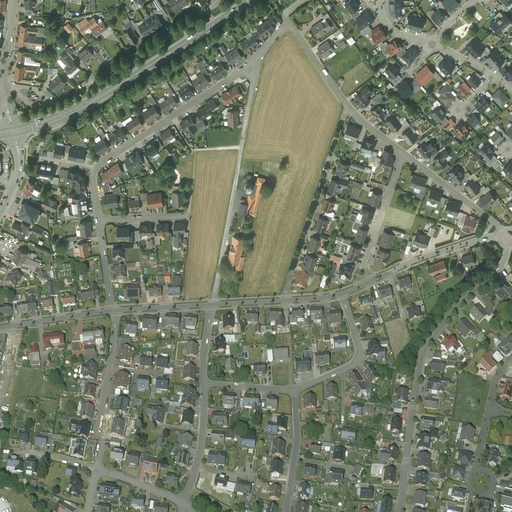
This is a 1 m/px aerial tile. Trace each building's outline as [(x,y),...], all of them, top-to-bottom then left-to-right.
[(171,0),(170,1),(176,9),(180,7),(179,6),(183,3),(184,4),(188,2),(186,0),(171,0)] [(354,0),(349,0),(345,3),(351,12),(356,8),(359,6),(357,4),(357,3),(355,0),(354,0)] [(400,0),(389,0),(390,1),(389,2),(390,10),(391,15),(401,14),(400,0)] [(450,12),(455,7),(448,0),(444,0),(442,2),(450,12)] [(167,15),(162,7),(159,10),(158,10),(162,16),(163,17),(167,15)] [(157,8),(154,10),(156,14),(159,18),(162,16),(158,10),(159,10),(157,8)] [(356,8),(351,12),(350,13),(353,18),(360,14),(356,8)] [(445,16),(438,9),(431,16),(438,23),(445,16)] [(511,21),(503,11),(501,12),(499,10),(493,15),(495,18),(489,23),(499,34),(503,30),(503,31),(511,23),(511,22),(511,21)] [(367,12),(356,20),(358,24),(360,25),(363,28),(368,25),(373,20),(367,12)] [(159,18),(156,14),(150,18),(157,28),(158,27),(163,24),(159,18)] [(409,15),(406,26),(420,29),(423,19),(409,15)] [(82,16),(73,19),(78,28),(80,27),(79,26),(85,22),(82,16)] [(85,22),(79,26),(80,27),(84,33),(91,28),(98,24),(93,17),(85,22)] [(150,18),(145,22),(151,32),(154,30),(154,29),(155,28),(156,29),(157,28),(150,18)] [(269,19),(263,23),(269,32),(275,28),(273,24),(269,19)] [(98,24),(91,28),(96,35),(107,28),(102,20),(98,24)] [(130,20),(125,24),(127,26),(128,25),(130,28),(131,28),(133,31),(136,29),(133,24),(130,20)] [(321,21),(311,28),(317,37),(331,28),(326,21),(323,23),(321,21)] [(136,22),(133,24),(136,29),(137,32),(141,29),(139,26),(139,25),(136,22)] [(139,25),(139,26),(141,29),(145,35),(149,32),(150,32),(151,32),(145,22),(139,25)] [(263,23),(257,27),(259,30),(263,36),(263,35),(269,32),(263,23)] [(29,26),(21,25),(20,34),(28,35),(28,32),(29,27),(29,26)] [(368,25),(363,28),(360,30),(364,35),(371,30),(368,25)] [(130,28),(124,32),(131,43),(138,39),(133,31),(131,28),(130,28)] [(374,33),(371,35),(372,36),(371,36),(370,38),(372,39),(373,39),(374,39),(377,43),(386,37),(380,28),(374,33)] [(28,35),(20,34),(19,44),(27,45),(27,42),(28,35)] [(253,34),(247,38),(253,47),(259,43),(257,40),(253,34)] [(43,37),(28,35),(27,42),(36,44),(35,48),(40,48),(39,51),(41,51),(43,37)] [(353,36),(348,39),(351,45),(356,41),(353,36)] [(241,42),(244,48),(246,51),(253,47),(247,38),(241,42)] [(470,52),(479,44),(475,39),(472,41),(468,44),(465,47),(470,52)] [(328,41),(317,48),(324,57),(334,50),(328,41)] [(383,52),(387,48),(386,47),(389,45),(386,41),(379,46),(383,52)] [(389,45),(386,47),(387,48),(391,54),(399,49),(401,47),(402,47),(399,43),(397,44),(394,41),(389,45)] [(470,52),(475,57),(480,53),(484,49),(480,43),(479,44),(470,52)] [(224,54),(228,51),(223,44),(219,47),(224,54)] [(89,49),(87,46),(78,53),(84,61),(88,57),(93,53),(89,49)] [(92,47),(92,46),(89,49),(93,53),(95,55),(98,53),(92,47)] [(415,51),(412,47),(406,52),(402,56),(408,63),(409,63),(414,59),(413,58),(419,53),(419,52),(417,49),(415,51)] [(226,55),(231,62),(232,63),(241,57),(236,49),(226,55)] [(71,54),(67,50),(64,53),(65,54),(60,58),(64,62),(64,61),(67,64),(65,66),(70,73),(71,73),(78,66),(73,60),(75,58),(71,54)] [(490,63),(499,56),(494,50),(491,53),(489,55),(485,58),(490,64),(490,63)] [(31,53),(18,51),(17,60),(24,61),(25,57),(27,58),(27,60),(30,60),(31,53)] [(226,54),(222,57),(227,64),(231,62),(226,55),(226,54)] [(439,64),(445,59),(440,54),(435,60),(439,64)] [(499,56),(490,63),(495,69),(499,64),(504,61),(504,60),(499,55),(499,56)] [(220,62),(224,68),(228,66),(227,64),(222,57),(221,56),(218,58),(220,62)] [(442,71),(443,70),(451,63),(446,57),(445,59),(439,64),(438,65),(440,68),(442,71)] [(220,63),(215,66),(212,63),(208,65),(210,68),(210,69),(216,78),(226,71),(224,68),(220,62),(220,63)] [(399,70),(392,63),(385,70),(392,77),(397,73),(399,70)] [(451,63),(443,70),(446,74),(450,70),(455,66),(453,64),(453,65),(451,63)] [(26,67),(16,65),(14,78),(22,79),(23,70),(26,70),(26,67)] [(426,65),(416,75),(417,76),(422,81),(425,78),(427,80),(431,76),(434,73),(426,65)] [(455,66),(450,70),(453,73),(459,68),(456,65),(455,66)] [(209,74),(204,66),(199,69),(201,72),(202,72),(205,76),(209,74)] [(201,72),(192,79),(192,78),(191,78),(199,89),(209,82),(205,76),(202,72),(201,72)] [(397,73),(392,77),(390,79),(395,84),(402,78),(397,73)] [(474,74),(467,80),(474,87),(480,81),(479,79),(474,74)] [(59,75),(53,80),(49,84),(56,91),(65,82),(59,75)] [(422,81),(417,76),(414,80),(420,86),(424,83),(422,81)] [(409,85),(405,80),(398,87),(400,89),(398,91),(405,97),(409,93),(408,91),(411,88),(409,85)] [(420,86),(414,80),(409,85),(411,88),(415,92),(420,87),(420,86)] [(460,83),(455,88),(463,96),(468,91),(460,83)] [(187,85),(179,90),(184,99),(190,95),(190,94),(192,92),(190,88),(187,84),(187,85)] [(452,89),(447,84),(444,86),(449,92),(452,89)] [(236,85),(229,90),(234,99),(238,97),(236,95),(240,93),(240,92),(237,86),(236,85)] [(367,85),(361,90),(361,91),(354,97),(362,106),(369,100),(366,95),(371,91),(367,85)] [(174,93),(169,86),(165,89),(170,96),(174,93)] [(449,92),(444,86),(439,91),(442,95),(439,97),(446,105),(454,97),(449,92)] [(229,90),(222,94),(222,95),(226,101),(230,99),(231,101),(234,99),(229,90)] [(492,96),(493,97),(498,103),(500,102),(503,105),(509,99),(503,93),(502,94),(498,90),(492,96)] [(377,93),(371,98),(374,102),(380,97),(377,93)] [(171,96),(161,103),(166,111),(177,104),(171,96)] [(488,96),(485,99),(490,104),(488,106),(489,107),(494,103),(491,99),(488,97),(488,96)] [(380,97),(374,102),(377,106),(379,104),(383,101),(380,97)] [(484,97),(481,99),(478,101),(476,104),(482,111),(488,106),(490,104),(485,99),(484,97)] [(213,98),(205,103),(206,105),(210,111),(214,108),(215,109),(218,106),(218,105),(215,100),(213,98)] [(386,114),(379,104),(377,106),(370,111),(373,115),(373,114),(378,120),(386,114)] [(206,105),(197,111),(199,115),(201,119),(202,119),(211,112),(210,111),(206,105)] [(154,106),(143,113),(144,114),(144,115),(145,116),(148,121),(156,116),(156,117),(159,114),(154,106)] [(433,110),(430,113),(434,117),(438,121),(444,115),(445,114),(443,111),(440,108),(438,106),(433,110)] [(482,115),(476,108),(472,112),(473,112),(478,118),(482,115)] [(232,110),(227,110),(228,125),(238,125),(237,110),(232,110)] [(478,118),(473,112),(472,112),(470,114),(471,115),(467,118),(474,125),(476,123),(477,123),(480,120),(478,118)] [(444,115),(438,121),(437,121),(441,126),(443,124),(447,120),(448,120),(444,115)] [(137,116),(126,124),(127,125),(127,126),(128,127),(129,127),(132,132),(139,127),(143,125),(137,116)] [(190,116),(181,122),(185,129),(195,123),(193,119),(190,116)] [(398,122),(394,116),(386,122),(393,132),(400,126),(398,122)] [(447,120),(443,124),(448,129),(452,126),(447,120)] [(195,123),(185,129),(188,134),(198,128),(196,125),(195,123)] [(460,123),(455,128),(454,129),(457,131),(456,132),(456,133),(459,136),(460,135),(462,137),(469,132),(469,131),(466,129),(467,128),(464,125),(463,126),(461,124),(461,123),(460,123)] [(359,129),(351,126),(347,125),(343,136),(344,136),(344,135),(351,137),(351,139),(355,140),(359,129)] [(105,134),(100,127),(97,130),(103,138),(106,136),(105,134)] [(121,127),(117,130),(115,127),(111,130),(112,132),(118,140),(119,140),(126,135),(121,127)] [(505,134),(499,127),(497,129),(503,136),(505,134)] [(169,128),(160,134),(165,142),(174,136),(169,128)] [(410,130),(409,129),(407,130),(402,135),(408,144),(416,138),(413,133),(410,130)] [(497,131),(490,137),(496,143),(503,137),(497,131)] [(118,140),(112,132),(108,134),(111,138),(114,143),(115,142),(115,143),(119,140),(118,140)] [(98,143),(94,145),(100,154),(109,148),(103,139),(102,140),(98,143)] [(374,142),(363,139),(360,148),(371,152),(374,142)] [(153,140),(145,145),(150,154),(158,149),(153,140)] [(425,142),(417,148),(424,157),(429,153),(432,151),(431,150),(425,142)] [(485,144),(479,150),(486,158),(487,159),(492,154),(494,153),(491,150),(492,149),(489,146),(488,147),(485,144)] [(63,147),(55,145),(54,155),(61,157),(62,151),(63,147)] [(435,147),(431,150),(432,151),(429,153),(431,156),(433,155),(438,151),(435,147)] [(70,148),(69,152),(68,158),(76,159),(77,149),(70,148)] [(85,151),(77,149),(76,159),(83,160),(85,151)] [(440,154),(435,158),(433,159),(440,168),(441,167),(447,162),(447,161),(446,159),(444,158),(449,154),(446,149),(445,149),(446,149),(440,154)] [(385,150),(384,150),(382,154),(381,158),(379,163),(384,165),(385,165),(384,168),(389,170),(393,158),(391,157),(391,154),(391,153),(388,152),(388,151),(385,150)] [(136,151),(133,154),(131,155),(132,156),(125,160),(130,168),(135,164),(136,166),(143,162),(140,157),(136,151)] [(497,159),(492,154),(487,159),(486,158),(485,160),(491,164),(497,159)] [(501,162),(498,158),(497,159),(491,164),(495,168),(501,162)] [(349,164),(339,161),(335,172),(345,175),(349,164)] [(511,168),(511,162),(511,161),(503,168),(507,173),(511,168)] [(36,162),(34,175),(54,178),(56,165),(36,162)] [(112,167),(102,174),(107,183),(113,179),(112,179),(123,172),(123,171),(121,168),(117,163),(112,166),(112,167)] [(457,166),(449,172),(456,181),(461,177),(464,175),(457,166)] [(69,170),(60,169),(59,176),(67,177),(69,170)] [(79,172),(79,173),(77,172),(69,170),(67,177),(67,180),(71,181),(69,184),(71,181),(72,180),(76,184),(75,185),(72,187),(75,185),(76,189),(79,189),(86,188),(84,179),(83,178),(84,177),(79,172)] [(478,178),(474,172),(468,177),(471,180),(472,179),(474,181),(478,178)] [(264,179),(247,174),(246,177),(244,177),(241,182),(241,187),(240,188),(242,190),(243,191),(244,192),(246,193),(248,194),(247,200),(241,199),(240,199),(239,202),(240,202),(238,211),(247,213),(248,210),(249,210),(248,213),(255,215),(264,179)] [(426,179),(413,175),(410,184),(421,188),(422,188),(423,186),(426,179)] [(349,180),(340,177),(339,181),(341,182),(340,185),(346,187),(349,180)] [(339,181),(332,179),(328,189),(337,192),(340,185),(341,182),(339,181)] [(474,181),(472,179),(471,180),(465,185),(472,194),(479,188),(474,181)] [(31,182),(28,180),(23,190),(23,191),(31,195),(34,189),(39,191),(41,188),(36,185),(35,184),(36,182),(32,180),(31,182)] [(109,183),(102,186),(104,192),(111,189),(109,183)] [(120,186),(113,188),(113,194),(116,194),(121,193),(120,186)] [(488,186),(481,191),(484,194),(490,188),(488,186)] [(441,193),(431,189),(427,199),(428,199),(431,200),(431,201),(434,202),(434,201),(438,202),(438,201),(441,193)] [(31,195),(23,191),(21,195),(28,199),(31,195)] [(179,191),(172,191),(172,192),(173,199),(174,199),(174,203),(173,203),(173,204),(184,203),(183,191),(179,191)] [(381,194),(372,191),(371,197),(369,196),(367,201),(377,204),(381,194)] [(490,192),(479,200),(485,208),(496,199),(490,192)] [(147,195),(148,199),(149,207),(162,205),(160,193),(147,195)] [(113,194),(110,194),(111,195),(104,196),(105,206),(117,205),(116,200),(117,200),(116,194),(113,194)] [(87,204),(85,196),(73,198),(74,206),(87,204)] [(56,200),(50,197),(49,200),(45,198),(42,204),(48,207),(48,208),(51,209),(52,209),(55,210),(58,204),(55,202),(56,200)] [(139,199),(129,200),(130,210),(140,208),(139,199)] [(334,202),(325,199),(322,208),(331,211),(334,202)] [(455,202),(447,200),(444,210),(456,214),(457,210),(459,206),(454,204),(455,202)] [(25,201),(23,205),(22,204),(19,210),(21,211),(19,214),(33,221),(35,218),(37,218),(40,212),(38,212),(40,208),(25,201)] [(88,213),(87,204),(74,206),(75,215),(88,213)] [(374,211),(362,207),(360,212),(361,212),(363,213),(361,219),(370,222),(370,221),(372,216),(374,211)] [(358,215),(351,213),(349,219),(355,221),(356,222),(358,215)] [(466,216),(462,227),(463,227),(462,229),(464,230),(466,231),(467,228),(473,230),(477,219),(466,216)] [(322,218),(320,217),(318,223),(317,223),(315,227),(324,230),(328,220),(322,218)] [(89,221),(80,222),(81,235),(91,233),(89,221)] [(356,222),(355,221),(353,228),(358,230),(359,227),(361,228),(362,224),(356,222)] [(29,226),(22,222),(21,225),(13,222),(11,228),(18,231),(16,234),(26,239),(28,236),(25,235),(29,226)] [(184,222),(174,223),(174,232),(180,232),(185,231),(184,222)] [(151,224),(139,225),(140,230),(140,234),(145,234),(151,233),(151,234),(151,233),(151,224)] [(168,224),(157,224),(157,234),(168,233),(168,224)] [(43,229),(33,225),(31,231),(41,235),(43,229)] [(129,227),(117,228),(118,237),(122,237),(122,238),(129,237),(129,231),(129,227)] [(361,228),(359,227),(358,230),(355,238),(363,241),(367,230),(361,228)] [(391,233),(384,231),(380,243),(390,246),(394,235),(394,234),(391,233)] [(418,232),(416,232),(413,242),(416,243),(415,244),(420,245),(423,234),(422,234),(422,233),(418,232)] [(423,234),(420,245),(423,246),(425,247),(429,236),(423,234)] [(244,238),(233,236),(227,261),(236,263),(235,268),(241,269),(244,256),(241,255),(244,238)] [(320,239),(312,237),(309,247),(316,250),(317,248),(318,247),(319,245),(318,243),(320,239)] [(87,242),(78,243),(80,255),(89,253),(87,242)] [(360,247),(351,244),(350,249),(349,249),(347,255),(352,256),(352,257),(357,258),(360,247)] [(122,247),(113,248),(113,260),(123,259),(122,247)] [(27,252),(18,248),(12,263),(21,267),(22,264),(27,252)] [(389,252),(379,249),(374,263),(384,266),(385,263),(384,263),(385,260),(387,260),(385,259),(386,256),(387,256),(389,252)] [(40,262),(29,257),(31,253),(27,252),(21,267),(35,273),(40,262)] [(311,255),(306,254),(304,260),(314,264),(317,257),(311,255)] [(471,254),(461,257),(464,264),(465,266),(474,263),(471,254)] [(351,261),(343,258),(341,264),(349,267),(351,261)] [(314,264),(304,260),(302,267),(307,269),(312,271),(312,270),(314,264)] [(443,260),(427,266),(430,274),(440,271),(446,269),(446,268),(443,260)] [(349,267),(341,264),(339,269),(342,269),(339,277),(348,280),(352,268),(349,267)] [(125,268),(115,268),(116,274),(116,280),(126,279),(125,268)] [(22,277),(12,273),(10,278),(8,277),(19,282),(22,277)] [(445,273),(441,274),(435,276),(437,281),(447,278),(445,273)] [(304,276),(299,275),(295,286),(304,289),(305,288),(306,286),(306,285),(308,278),(304,276)] [(321,287),(325,289),(329,277),(325,275),(321,287)] [(19,282),(8,277),(6,282),(15,287),(17,282),(19,282)] [(408,277),(397,281),(399,290),(410,286),(408,277)] [(172,287),(168,288),(168,297),(175,296),(175,297),(180,297),(180,288),(180,287),(181,281),(178,280),(178,279),(173,278),(172,287)] [(502,284),(495,291),(498,294),(503,299),(500,302),(503,305),(510,298),(511,296),(511,294),(509,291),(508,291),(506,289),(507,289),(502,284)] [(138,286),(124,287),(124,293),(127,293),(127,298),(134,298),(134,299),(138,299),(138,295),(139,295),(138,286)] [(389,287),(378,291),(380,299),(381,300),(382,299),(386,298),(386,299),(388,298),(387,298),(391,297),(389,287)] [(161,288),(149,288),(149,298),(154,298),(154,297),(161,297),(161,288)] [(90,292),(81,293),(83,302),(94,300),(94,297),(98,297),(97,290),(93,291),(90,292)] [(74,296),(69,297),(69,295),(65,295),(66,298),(61,298),(63,307),(75,305),(74,296)] [(489,301),(484,296),(480,300),(485,306),(489,301)] [(42,301),(41,301),(42,306),(42,307),(43,311),(53,309),(52,300),(51,297),(49,298),(46,298),(47,301),(42,301)] [(368,297),(358,300),(360,307),(370,304),(368,297)] [(35,298),(29,299),(30,304),(27,304),(28,313),(36,311),(36,308),(35,300),(35,298)] [(382,299),(381,300),(380,299),(375,301),(378,308),(378,310),(385,307),(382,299)] [(27,304),(17,306),(18,314),(28,313),(27,304)] [(10,306),(0,307),(0,317),(11,315),(10,306)] [(478,306),(470,314),(479,324),(487,316),(488,315),(484,311),(478,306)] [(416,308),(406,311),(409,319),(419,316),(416,308)] [(492,314),(487,308),(484,311),(488,315),(487,316),(488,318),(492,314)] [(322,309),(310,310),(311,321),(321,320),(322,320),(322,314),(322,309)] [(303,310),(292,311),(292,319),(303,319),(303,310)] [(281,312),(270,312),(270,322),(276,322),(276,327),(281,327),(281,321),(281,312)] [(330,314),(330,319),(330,324),(341,323),(340,313),(330,314)] [(258,314),(247,314),(246,323),(257,323),(258,314)] [(173,317),(166,316),(165,323),(165,327),(172,328),(173,317)] [(197,318),(187,316),(186,322),(186,326),(196,327),(197,318)] [(157,319),(144,317),(143,329),(156,331),(157,325),(157,319)] [(180,317),(173,317),(172,328),(178,329),(179,329),(179,324),(180,317)] [(233,318),(223,318),(224,330),(233,329),(233,318)] [(370,319),(361,322),(364,333),(373,330),(370,319)] [(464,321),(456,328),(462,335),(463,333),(466,337),(471,332),(473,330),(471,327),(470,328),(464,321)] [(137,325),(127,324),(126,334),(136,335),(137,329),(137,325)] [(481,333),(476,328),(473,330),(471,332),(476,338),(481,333)] [(102,329),(83,332),(84,344),(93,343),(93,341),(95,341),(96,341),(102,340),(104,340),(102,329)] [(63,334),(50,335),(52,347),(58,346),(59,350),(63,350),(63,346),(64,345),(63,334)] [(50,335),(43,336),(45,350),(53,349),(52,347),(50,335)] [(132,345),(132,339),(130,339),(130,336),(123,337),(123,345),(132,345)] [(450,337),(441,346),(447,353),(452,348),(456,352),(456,353),(460,349),(456,345),(456,344),(450,337)] [(339,339),(334,339),(334,340),(334,350),(346,349),(345,339),(339,339)] [(511,343),(507,339),(502,344),(511,353),(511,352),(511,343)] [(224,340),(215,341),(216,345),(216,349),(216,352),(225,352),(224,340)] [(197,346),(187,344),(186,356),(196,357),(197,346)] [(379,344),(369,345),(369,357),(378,356),(379,356),(379,351),(379,344)] [(511,353),(502,344),(497,349),(506,358),(507,356),(508,356),(511,353)] [(94,346),(84,348),(86,362),(91,361),(96,361),(94,346)] [(133,350),(121,348),(121,354),(120,354),(119,354),(119,357),(120,357),(120,363),(132,365),(133,350)] [(288,350),(274,351),(275,360),(288,359),(288,350)] [(312,351),(304,352),(304,360),(308,359),(309,362),(313,362),(312,354),(312,351)] [(324,356),(319,356),(319,354),(316,355),(316,365),(319,365),(319,366),(325,365),(325,364),(329,364),(328,354),(324,354),(324,356)] [(142,357),(141,357),(141,365),(141,366),(151,367),(152,358),(142,357)] [(162,359),(158,358),(157,368),(163,368),(164,369),(167,369),(168,359),(167,359),(163,358),(162,359)] [(487,358),(480,365),(489,374),(496,367),(487,358)] [(304,360),(295,360),(297,373),(310,372),(309,362),(308,359),(304,360)] [(234,361),(226,362),(226,374),(235,373),(234,361)] [(445,364),(437,363),(437,362),(432,362),(431,371),(443,372),(443,368),(445,368),(445,364)] [(92,365),(88,365),(86,366),(86,367),(85,366),(84,371),(82,371),(81,371),(80,372),(80,374),(80,375),(81,375),(81,376),(82,376),(82,375),(83,375),(83,376),(84,376),(83,378),(89,379),(95,381),(95,380),(98,367),(92,365)] [(265,365),(253,366),(254,366),(254,370),(253,370),(254,376),(259,375),(265,374),(265,375),(266,375),(265,365)] [(189,369),(185,368),(184,380),(194,381),(195,368),(192,368),(189,367),(189,369)] [(378,379),(372,368),(364,373),(369,381),(371,384),(375,381),(374,380),(377,378),(378,379)] [(362,382),(356,374),(349,378),(354,387),(362,383),(362,382)] [(130,376),(118,375),(118,381),(117,381),(116,381),(116,384),(117,384),(117,390),(120,391),(129,391),(130,376)] [(150,379),(138,378),(137,386),(137,388),(138,388),(149,389),(150,379)] [(162,381),(157,380),(156,389),(167,390),(168,381),(165,381),(165,380),(164,380),(164,381),(162,381),(162,380),(162,381)] [(441,382),(429,381),(427,390),(438,391),(438,393),(443,393),(444,386),(445,383),(441,382)] [(362,383),(354,387),(352,388),(354,391),(354,392),(358,397),(358,398),(359,398),(361,397),(361,396),(361,395),(366,392),(365,392),(366,391),(362,385),(363,384),(362,383)] [(93,388),(86,386),(86,387),(84,397),(93,399),(95,388),(93,388)] [(336,387),(326,388),(327,401),(336,400),(336,387)] [(511,388),(505,387),(503,387),(502,390),(501,393),(502,393),(501,397),(510,399),(511,394),(511,393),(511,388)] [(189,391),(185,390),(184,398),(194,399),(195,399),(195,391),(189,391)] [(408,391),(398,390),(396,402),(401,402),(406,403),(408,391)] [(234,396),(224,395),(223,405),(233,406),(234,396)] [(259,398),(245,396),(245,400),(244,407),(245,407),(258,408),(259,398)] [(315,397),(304,398),(304,409),(311,409),(311,408),(315,408),(314,408),(314,402),(315,402),(315,397)] [(184,398),(183,398),(182,405),(193,407),(194,399),(184,398)] [(277,399),(267,398),(267,402),(266,407),(267,407),(267,408),(277,409),(277,399)] [(432,400),(425,399),(424,408),(436,410),(437,402),(437,401),(432,400)] [(128,402),(118,400),(116,412),(126,414),(128,402)] [(401,402),(396,402),(396,405),(393,404),(392,409),(394,410),(400,410),(401,402)] [(363,407),(352,405),(350,414),(361,416),(363,407)] [(90,407),(83,406),(81,418),(91,420),(93,408),(90,407)] [(164,410),(155,408),(155,409),(148,408),(147,415),(154,416),(152,423),(161,425),(164,413),(164,410)] [(193,415),(184,413),(182,424),(191,426),(193,415)] [(218,415),(213,414),(212,425),(223,426),(223,423),(226,424),(228,422),(228,421),(227,419),(227,416),(227,415),(223,415),(219,415),(219,414),(218,414),(218,415)] [(130,419),(122,417),(121,424),(124,425),(124,426),(125,426),(128,427),(130,419)] [(435,422),(433,422),(433,427),(432,426),(431,430),(432,430),(432,431),(430,430),(430,431),(435,432),(436,423),(443,424),(444,418),(436,417),(435,422)] [(434,421),(421,419),(420,429),(430,430),(432,431),(432,430),(431,430),(432,426),(433,427),(433,422),(434,421)] [(277,426),(277,430),(285,431),(286,420),(280,420),(278,420),(277,426)] [(401,422),(392,420),(391,426),(391,431),(391,432),(400,433),(400,428),(401,422)] [(90,426),(86,425),(82,424),(81,424),(72,422),(70,432),(79,434),(78,436),(84,437),(88,438),(89,429),(90,426)] [(121,424),(113,422),(111,436),(122,438),(125,426),(124,426),(124,425),(121,424)] [(277,430),(277,426),(268,425),(268,433),(278,434),(278,432),(277,431),(277,430)] [(468,429),(463,428),(461,434),(467,435),(473,437),(475,431),(468,429)] [(356,432),(343,430),(342,434),(341,440),(342,440),(354,443),(356,432)] [(28,434),(19,433),(18,442),(27,444),(28,437),(29,434),(28,434)] [(224,434),(212,433),(211,442),(224,443),(224,434)] [(47,438),(37,436),(35,446),(46,447),(46,445),(47,438)] [(192,438),(183,436),(181,447),(189,449),(190,449),(192,438)] [(255,438),(242,437),(242,442),(241,442),(241,448),(250,449),(250,450),(254,450),(255,438)] [(429,438),(420,437),(419,441),(419,440),(418,441),(418,444),(419,444),(418,450),(423,450),(428,450),(428,451),(428,450),(430,439),(430,438),(429,438)] [(78,442),(72,441),(71,450),(75,450),(74,456),(82,458),(84,444),(78,442)] [(464,443),(460,442),(460,441),(457,441),(455,449),(462,450),(464,443)] [(276,443),(273,443),(272,456),(283,457),(284,444),(276,443)] [(321,447),(311,445),(310,453),(316,454),(316,455),(320,455),(321,447)] [(387,455),(381,454),(380,462),(387,463),(388,461),(396,462),(397,457),(396,457),(397,451),(398,450),(388,449),(387,455)] [(345,451),(336,450),(334,461),(334,460),(342,462),(342,463),(343,463),(345,451)] [(124,454),(113,452),(111,461),(122,463),(124,454)] [(489,464),(490,465),(490,466),(492,466),(492,465),(496,466),(498,459),(500,459),(501,455),(497,454),(490,452),(489,458),(490,458),(489,464)] [(138,455),(130,453),(128,460),(128,459),(127,461),(128,461),(127,466),(137,468),(138,463),(139,457),(138,457),(138,455)] [(152,461),(148,460),(149,455),(145,454),(144,458),(143,461),(146,462),(144,471),(147,472),(147,473),(147,474),(149,474),(150,474),(150,473),(152,461)] [(215,454),(210,454),(209,454),(209,463),(211,464),(224,466),(225,454),(220,454),(220,455),(215,454)] [(459,454),(458,463),(468,465),(470,456),(459,454)] [(182,455),(179,455),(177,465),(177,466),(187,468),(188,462),(187,462),(188,457),(189,457),(182,455)] [(157,462),(152,461),(150,473),(156,474),(158,464),(161,465),(162,457),(158,456),(157,462)] [(429,457),(420,456),(419,460),(417,462),(417,463),(418,463),(417,469),(427,470),(428,464),(429,464),(429,460),(430,457),(429,457)] [(19,459),(8,458),(7,467),(11,467),(11,468),(15,469),(15,468),(18,468),(18,463),(19,459)] [(36,462),(27,460),(26,471),(33,472),(34,472),(35,466),(36,462)] [(24,464),(18,463),(18,468),(15,468),(15,469),(15,472),(23,473),(24,464)] [(274,464),(272,463),(271,465),(271,474),(281,475),(282,464),(274,464)] [(380,466),(372,465),(371,475),(379,476),(380,470),(383,471),(384,466),(380,466)] [(316,468),(305,466),(304,476),(310,477),(310,476),(314,477),(316,468)] [(76,469),(68,467),(66,474),(75,476),(76,469)] [(360,469),(356,467),(353,474),(358,476),(359,476),(362,468),(361,467),(360,469)] [(455,469),(453,478),(461,480),(463,471),(455,469)] [(396,471),(386,470),(384,483),(394,484),(396,471)] [(343,473),(331,471),(330,476),(329,481),(330,481),(329,482),(341,484),(343,473)] [(176,477),(167,475),(165,485),(172,486),(173,486),(177,487),(179,477),(179,474),(177,474),(176,477)] [(427,477),(416,475),(416,476),(417,476),(416,481),(415,486),(421,487),(422,486),(426,486),(427,477)] [(228,480),(224,479),(225,478),(220,477),(220,478),(216,478),(214,487),(218,487),(217,489),(223,490),(223,488),(226,489),(227,483),(228,480)] [(79,479),(73,478),(72,485),(70,484),(69,489),(70,490),(69,494),(79,496),(80,492),(81,492),(82,488),(81,488),(82,484),(79,483),(79,479)] [(502,481),(500,487),(510,489),(511,483),(502,481)] [(223,488),(223,490),(222,491),(234,494),(236,485),(227,483),(226,489),(223,488)] [(251,486),(239,483),(237,492),(244,494),(244,495),(245,494),(249,495),(251,486)] [(120,491),(116,491),(116,487),(101,485),(100,495),(102,495),(102,497),(108,498),(108,496),(111,496),(111,498),(119,499),(120,491)] [(302,486),(300,486),(300,489),(299,489),(299,490),(300,490),(299,493),(298,493),(299,493),(299,496),(308,498),(308,495),(309,495),(310,491),(309,491),(310,488),(302,486)] [(276,488),(271,487),(269,499),(279,500),(278,500),(279,493),(280,493),(280,489),(276,489),(276,488)] [(369,490),(361,490),(361,499),(372,500),(372,491),(369,491),(369,490)] [(458,492),(453,490),(453,491),(451,498),(463,500),(465,499),(465,495),(465,494),(465,493),(458,492)] [(426,495),(415,494),(413,506),(413,507),(419,507),(424,508),(426,495)] [(511,496),(510,496),(509,498),(507,497),(507,495),(503,495),(502,500),(501,500),(502,500),(500,506),(511,509),(511,496)] [(145,498),(140,497),(140,498),(133,497),(133,496),(132,497),(133,497),(133,501),(132,501),(132,506),(138,507),(138,506),(143,507),(144,507),(144,502),(144,498),(145,498)] [(392,500),(383,498),(381,509),(380,511),(389,511),(391,504),(392,500)] [(492,505),(480,503),(478,511),(490,511),(491,509),(492,505)]
